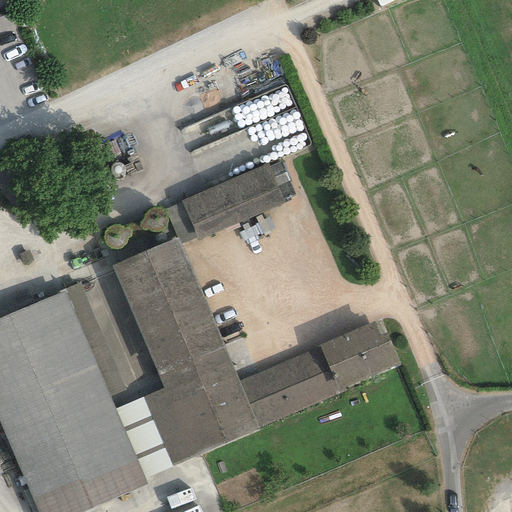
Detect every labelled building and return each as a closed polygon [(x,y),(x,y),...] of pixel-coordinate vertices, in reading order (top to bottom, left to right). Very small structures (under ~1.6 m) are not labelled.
[(270,58),(128,118),(147,166),(293,103),(270,58)] [(269,167),(283,200),(295,195),(280,162),(269,167)] [(267,163),(181,200),(181,202),(198,238),(199,242),(284,203),(283,200),(269,167),(267,163)] [(181,246),(198,238),(181,202),(165,210),(178,238),(181,246)] [(258,430),(257,427),(237,380),(181,246),(178,238),(111,266),(163,390),(143,397),(172,466),(258,430)] [(79,283),(0,316),(0,426),(36,511),(85,511),(147,486),(144,478),(172,466),(143,397),(130,402),(79,283)] [(382,320),(237,380),(257,427),(339,392),(338,390),(401,364),(382,320)]
